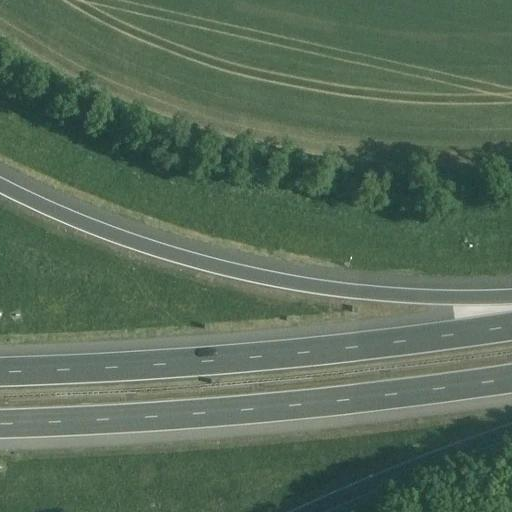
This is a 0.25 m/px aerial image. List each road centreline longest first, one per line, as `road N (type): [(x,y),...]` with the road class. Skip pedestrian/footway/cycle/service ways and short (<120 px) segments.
road 1 (motorway): [(511,306),(271,282),(161,252),(0,185)]
road 2 (motorway): [(511,328),(172,365),(0,371)]
road 3 (motorway): [(0,421),(161,416),(511,380)]
road 4 (motorway): [(307,511),(511,431)]
